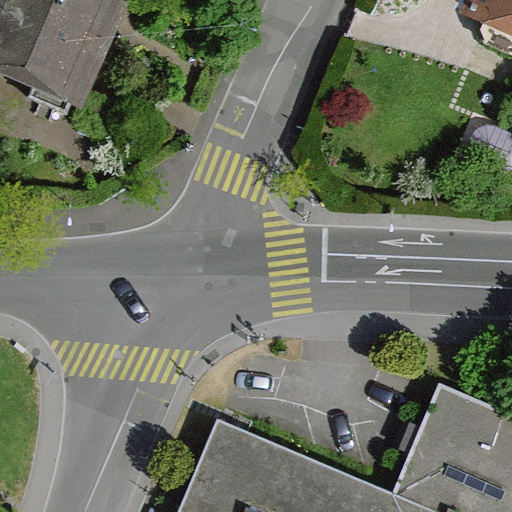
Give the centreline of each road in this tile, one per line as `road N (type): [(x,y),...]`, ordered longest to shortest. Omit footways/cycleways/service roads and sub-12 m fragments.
road 1 (tertiary): [(511,283),(190,273)]
road 2 (residential): [(190,273),(312,0)]
road 3 (tertiary): [(190,273),(88,511)]
road 4 (tertiary): [(0,275),(190,273)]
